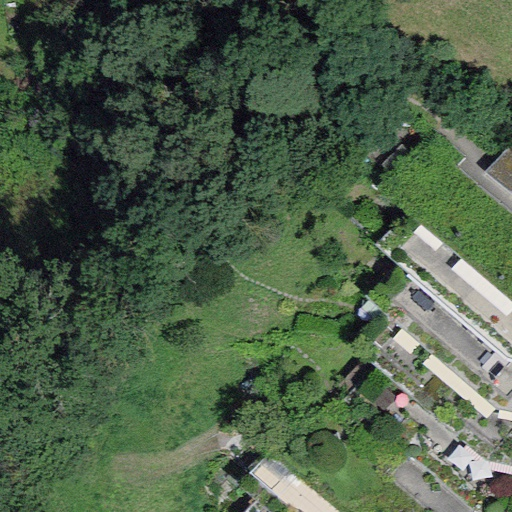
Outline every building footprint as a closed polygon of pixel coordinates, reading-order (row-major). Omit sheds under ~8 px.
[(511,91),(499,105),(511,116),(511,91)] [(511,304),(511,147),(497,166),(446,121),(385,190),(412,215),(511,304)] [(511,304),(412,215),(382,249),(402,266),(511,365),(511,364),(511,304)] [(372,300),(391,317),(501,415),(511,417),(511,364),(511,365),(402,266),(372,300)] [(511,417),(501,415),(391,317),(361,350),(380,368),(491,466),(511,470),(511,417)] [(423,511),(431,474),(350,401),(352,399),(294,347),(262,383),(282,400),(252,434),(271,451),(339,511),(423,511)] [(380,368),(352,399),(350,401),(431,474),(473,511),(511,511),(511,470),(491,466),(380,368)] [(241,484),(261,502),(271,511),(339,511),(271,451),(241,484)] [(473,511),(431,474),(423,511),(473,511)] [(271,511),(261,502),(251,511),(271,511)]
